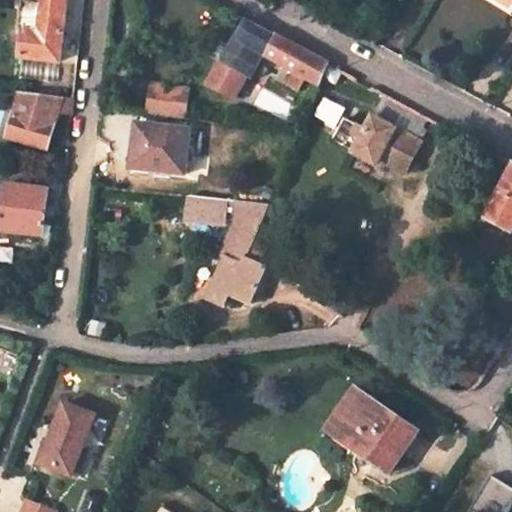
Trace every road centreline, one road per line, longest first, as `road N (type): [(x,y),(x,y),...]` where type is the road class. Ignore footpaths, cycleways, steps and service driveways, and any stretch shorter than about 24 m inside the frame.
road 1 (residential): [(511,362),(475,416),(339,336),(142,358),(56,339),(103,0)]
road 2 (residential): [(236,0),(511,147)]
